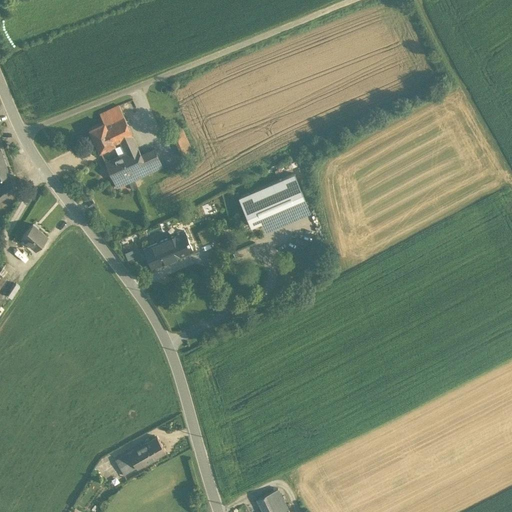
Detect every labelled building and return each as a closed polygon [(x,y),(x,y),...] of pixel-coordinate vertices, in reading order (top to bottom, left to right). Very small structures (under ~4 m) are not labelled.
[(120,106),(102,114),(105,122),(106,122),(116,143),(121,141),(134,136),(120,106)] [(190,143),(180,121),(169,125),(179,147),(190,143)] [(105,122),(90,128),(100,150),(116,143),(106,122),(105,122)] [(134,136),(121,141),(127,152),(135,170),(161,158),(156,148),(142,153),(134,136)] [(190,143),(179,147),(184,159),(195,154),(190,143)] [(0,176),(3,175),(9,173),(0,146),(0,176)] [(127,152),(106,161),(118,188),(139,179),(135,170),(127,152)] [(161,158),(135,170),(139,179),(165,167),(161,158)] [(6,185),(0,188),(0,199),(14,189),(9,173),(3,175),(6,185)] [(294,176),(237,199),(248,227),(260,222),(263,231),(309,213),(294,176)] [(47,236),(34,224),(23,236),(36,248),(47,236)] [(196,229),(201,242),(212,239),(208,226),(196,229)] [(186,231),(163,241),(171,260),(194,250),(186,231)] [(163,241),(145,248),(153,267),(171,260),(163,241)] [(124,251),(127,258),(134,255),(131,248),(124,251)] [(157,436),(139,446),(144,455),(147,461),(165,450),(157,436)] [(144,455),(139,446),(127,453),(132,461),(144,455)] [(132,461),(127,453),(116,459),(124,474),(147,461),(144,455),(132,461)] [(289,511),(279,488),(257,498),(260,504),(258,505),(260,509),(262,508),(263,511),(289,511)]
